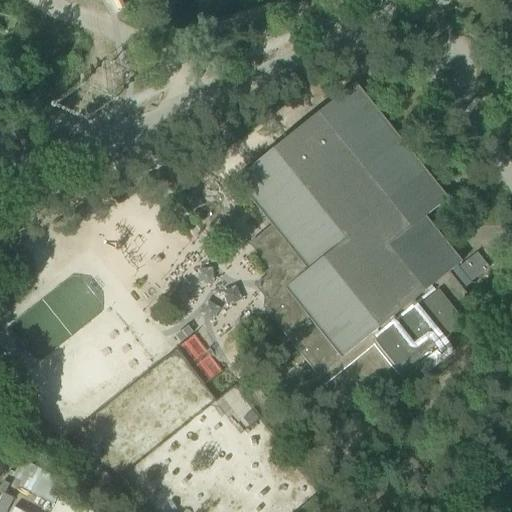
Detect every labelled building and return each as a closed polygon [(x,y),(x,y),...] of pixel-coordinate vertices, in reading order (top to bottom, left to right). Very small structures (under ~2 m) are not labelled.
[(254,287),(263,298),(262,308),(317,377),(307,385),(326,408),(335,401),(345,413),(369,394),(372,398),(463,323),(457,315),(472,303),(448,273),(461,262),(424,218),(447,199),(354,84),(234,181),(271,229),(248,245),(267,268),(265,278),(254,287)] [(470,283),(488,268),(476,253),(458,268),(470,283)] [(295,353),(289,357),(296,367),(303,362),(295,353)] [(263,468),(269,443),(261,432),(244,428),(237,431),(240,420),(224,417),(218,418),(216,427),(211,410),(209,415),(196,420),(200,425),(190,428),(206,451),(207,454),(210,441),(221,433),(226,441),(228,434),(232,446),(228,449),(222,472),(229,469),(234,482),(241,484),(234,489),(247,507),(253,482),(263,485),(271,480),(263,468)] [(20,483),(18,487),(53,505),(61,490),(65,482),(30,464),(20,483)] [(1,495),(0,497),(0,511),(21,511),(13,508),(16,502),(2,495),(1,495)]
